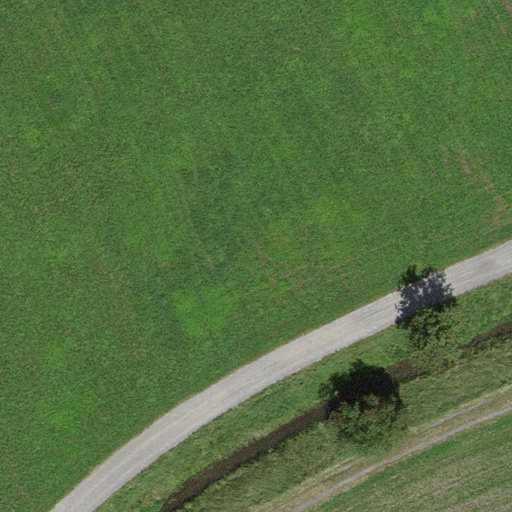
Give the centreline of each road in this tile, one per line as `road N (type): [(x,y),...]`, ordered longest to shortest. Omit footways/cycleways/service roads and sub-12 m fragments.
road 1 (track): [(61,511),(76,487),(274,356),(511,259)]
road 2 (track): [(275,511),(389,449),(511,399)]
